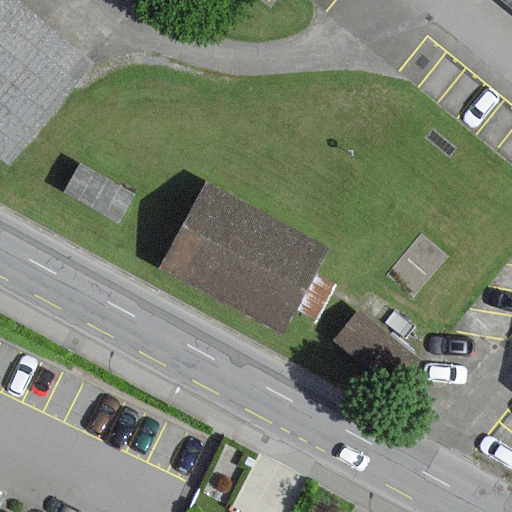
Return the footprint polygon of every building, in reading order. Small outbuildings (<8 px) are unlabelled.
[(0,0),(0,164),(6,169),(87,71),(1,0),(0,0)] [(511,0),(485,0),(511,22),(511,0)] [(77,165),(61,193),(116,225),(132,196),(77,165)] [(203,184),(157,269),(280,335),(326,250),(203,184)] [(356,311),(331,341),(392,391),(417,360),(356,311)]
